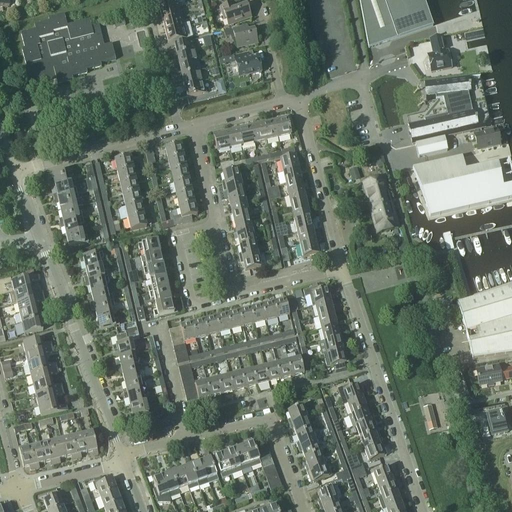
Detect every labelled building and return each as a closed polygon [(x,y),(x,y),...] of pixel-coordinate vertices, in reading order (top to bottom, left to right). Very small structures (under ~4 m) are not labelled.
[(0,0),(0,8),(10,6),(8,0),(0,0)] [(179,7),(176,0),(162,0),(158,1),(160,12),(179,7)] [(359,0),(369,49),(408,36),(432,27),(428,15),(423,0),(359,0)] [(229,26),(251,19),(246,5),(236,9),(234,3),(220,8),(225,20),(226,20),(229,26)] [(163,22),(181,18),(179,7),(160,12),(163,22)] [(72,78),(87,74),(86,71),(101,67),(101,64),(116,60),(112,44),(104,46),(99,25),(91,27),(89,20),(67,26),(64,15),(48,19),(49,22),(34,26),(35,30),(20,34),(24,49),(21,50),(25,65),(27,65),(28,69),(25,70),(29,87),(45,83),(44,79),(55,76),(57,84),(73,80),(72,78)] [(183,25),(181,18),(163,22),(166,33),(191,27),(189,23),(183,25)] [(124,19),(114,22),(115,28),(126,25),(124,19)] [(224,32),(222,32),(223,37),(225,36),(225,38),(230,37),(231,40),(235,39),(237,49),(257,44),(254,30),(246,32),(245,26),(224,31),(224,32)] [(168,44),(193,38),(191,27),(166,33),(168,44)] [(447,51),(445,51),(442,36),(429,39),(433,54),(427,55),(431,73),(451,69),(447,51)] [(195,51),(192,40),(174,45),(175,51),(165,54),(166,58),(195,51)] [(197,62),(195,51),(166,58),(167,63),(178,60),(179,66),(197,62)] [(239,78),(261,73),(257,56),(250,58),(248,53),(234,56),(239,78)] [(171,80),(200,72),(197,62),(179,66),(181,72),(170,75),(171,80)] [(203,83),(200,72),(171,80),(172,84),(183,81),(185,88),(203,83)] [(486,128),(489,119),(486,106),(484,96),(479,75),(424,83),(427,102),(428,102),(428,104),(429,107),(424,114),(407,118),(409,125),(408,125),(412,145),(486,128)] [(226,88),(224,80),(216,82),(218,87),(221,90),(226,88)] [(176,101),(205,94),(203,83),(185,88),(186,93),(175,96),(176,101)] [(286,117),(274,120),(278,139),(291,136),(286,117)] [(266,141),(278,139),(274,120),(262,123),(266,141)] [(262,123),(249,126),(254,144),(266,141),(262,123)] [(249,126),(238,128),(242,147),(243,151),(255,148),(254,144),(249,126)] [(238,128),(226,131),(230,150),(242,147),(238,128)] [(478,151),(500,145),(495,129),(474,135),(478,151)] [(218,152),(230,150),(226,131),(213,134),(218,152)] [(446,144),(445,138),(415,145),(418,158),(448,151),(446,144)] [(165,148),(168,160),(184,156),(181,144),(165,148)] [(281,151),(281,153),(282,157),(295,154),(294,148),(281,151)] [(148,165),(152,164),(155,163),(152,151),(145,153),(148,165)] [(114,160),(114,161),(117,172),(133,168),(130,156),(114,160)] [(187,168),(184,156),(168,160),(171,172),(187,168)] [(376,157),(374,158),(377,169),(385,166),(382,156),(376,157)] [(280,160),(283,173),(302,169),(301,166),(298,167),(296,157),(280,160)] [(497,165),(465,172),(462,158),(412,169),(430,217),(511,198),(511,186),(502,189),(497,165)] [(234,168),(233,164),(233,162),(220,165),(222,171),(234,168)] [(88,180),(90,179),(95,178),(92,165),(85,167),(88,180)] [(117,172),(120,184),(136,180),(133,168),(117,172)] [(173,183),(189,180),(187,168),(171,172),(173,183)] [(302,171),(302,169),(283,173),(285,185),(302,181),(300,172),(302,171)] [(53,179),(55,187),(70,183),(69,177),(73,176),(71,170),(48,176),(49,180),(53,179)] [(222,184),(223,187),(241,182),(238,170),(223,173),(225,183),(222,184)] [(364,184),(370,209),(391,204),(384,179),(364,184)] [(122,193),(112,195),(112,198),(123,195),(138,192),(136,180),(120,184),(122,193)] [(192,191),(189,180),(173,183),(176,195),(192,191)] [(285,185),(288,197),(307,193),(307,190),(304,191),(302,181),(285,185)] [(244,194),(241,182),(223,187),(223,189),(226,188),(228,198),(244,194)] [(54,200),(77,194),(74,183),(70,184),(70,183),(55,187),(57,195),(53,195),(54,200)] [(176,195),(179,207),(195,203),(192,191),(176,195)] [(138,192),(123,195),(125,207),(141,204),(138,192)] [(308,195),(307,193),(288,197),(291,209),(307,205),(305,196),(308,195)] [(59,203),(60,211),(83,206),(81,200),(78,201),(77,194),(54,200),(55,204),(59,203)] [(228,208),(228,211),(247,206),(244,194),(228,198),(231,208),(228,208)] [(198,215),(195,203),(179,207),(181,216),(172,218),(174,226),(192,222),(191,217),(198,215)] [(125,207),(128,219),(144,215),(141,204),(125,207)] [(398,228),(391,204),(370,209),(377,234),(398,228)] [(291,209),(294,221),(313,217),(312,214),(310,215),(307,205),(291,209)] [(62,219),(59,219),(60,224),(83,219),(81,213),(77,213),(76,208),(83,207),(83,206),(60,211),(62,219)] [(250,219),(247,206),(228,211),(229,213),(232,213),(234,222),(250,219)] [(147,227),(144,215),(128,219),(131,231),(147,227)] [(314,219),(313,217),(294,221),(297,233),(313,230),(311,220),(314,219)] [(64,228),(66,235),(82,232),(80,225),(84,225),(83,219),(60,224),(61,229),(64,228)] [(236,232),(233,233),(234,235),(253,231),(250,219),(234,222),(236,232)] [(113,223),(108,224),(111,236),(115,235),(115,233),(120,231),(119,225),(119,222),(113,223)] [(235,240),(238,239),(240,247),(258,242),(255,230),(253,231),(234,235),(234,237),(235,240)] [(318,239),(315,239),(313,230),(297,233),(300,245),(319,241),(318,239)] [(83,238),(82,232),(66,235),(68,243),(64,244),(65,248),(88,243),(87,237),(83,238)] [(450,233),(443,234),(447,250),(447,251),(454,249),(451,238),(450,233)] [(143,250),(144,256),(161,253),(159,245),(162,244),(161,239),(138,245),(139,251),(143,250)] [(321,253),(319,241),(300,245),(302,258),(321,253)] [(239,256),(239,259),(258,255),(256,243),(258,243),(258,242),(240,247),(242,256),(239,256)] [(405,245),(398,247),(400,253),(407,251),(405,245)] [(287,249),(285,249),(280,250),(283,262),(289,261),(287,249)] [(277,250),(273,251),(271,252),(274,264),(280,263),(277,250)] [(84,262),(86,270),(101,266),(100,260),(104,260),(102,253),(79,258),(80,263),(84,262)] [(166,260),(162,261),(161,253),(144,256),(144,257),(141,258),(143,269),(167,264),(166,260)] [(261,267),(258,255),(239,259),(240,261),(243,261),(246,271),(261,267)] [(148,275),(150,281),(166,277),(165,269),(168,268),(167,264),(143,269),(145,276),(148,275)] [(88,278),(84,278),(85,283),(108,278),(106,271),(103,272),(101,266),(86,270),(88,278)] [(12,284),(14,293),(33,288),(32,283),(40,281),(39,275),(12,282),(12,284)] [(147,287),(149,294),(173,288),(172,284),(168,285),(166,277),(150,281),(151,287),(147,287)] [(90,286),(91,294),(107,291),(106,285),(109,284),(108,278),(85,283),(86,287),(90,286)] [(309,296),(312,307),(315,306),(334,301),(331,289),(323,291),(321,286),(302,291),(304,298),(309,296)] [(511,287),(457,304),(466,333),(473,359),(511,352),(511,287)] [(34,294),(33,288),(14,293),(14,294),(9,295),(12,305),(17,304),(17,305),(44,298),(43,292),(34,294)] [(154,299),(155,305),(172,301),(170,293),(174,292),(173,288),(149,294),(150,300),(154,299)] [(93,302),(90,302),(91,307),(113,302),(112,296),(108,296),(107,291),(91,294),(93,302)] [(17,305),(19,314),(38,309),(37,303),(45,301),(44,298),(17,305)] [(289,300),(292,312),(296,311),(298,311),(295,298),(289,300)] [(290,316),(286,300),(274,303),(278,318),(290,316)] [(174,309),(172,301),(155,305),(157,311),(153,312),(155,318),(178,312),(177,308),(174,309)] [(315,306),(318,318),(334,314),(332,305),(334,304),(334,301),(315,306)] [(95,311),(97,318),(113,315),(111,309),(115,308),(113,302),(91,307),(92,311),(95,311)] [(274,303),(262,306),(266,321),(278,318),(274,303)] [(266,321),(262,306),(250,309),(254,324),(266,321)] [(142,307),(140,308),(136,309),(138,322),(145,320),(142,307)] [(19,323),(19,325),(49,318),(48,313),(40,315),(38,309),(19,314),(22,322),(19,323)] [(250,309),(239,312),(243,327),(254,324),(250,309)] [(243,327),(239,312),(227,315),(231,330),(243,327)] [(339,323),(336,324),(334,314),(318,318),(313,319),(316,331),(321,330),(340,326),(339,323)] [(114,321),(113,315),(97,318),(99,326),(95,327),(96,332),(119,326),(118,320),(114,321)] [(227,315),(215,318),(219,333),(231,330),(227,315)] [(50,322),(49,318),(19,325),(20,327),(22,326),(25,335),(43,330),(42,324),(50,322)] [(219,333),(215,318),(204,321),(207,336),(219,333)] [(204,321),(192,324),(196,339),(207,336),(204,321)] [(124,325),(125,331),(137,328),(136,322),(131,323),(124,325)] [(182,333),(183,339),(184,342),(196,339),(192,324),(180,327),(180,328),(182,333)] [(321,330),(324,342),(340,338),(338,328),(340,328),(340,326),(321,330)] [(125,331),(126,334),(127,337),(138,334),(137,328),(125,331)] [(169,330),(170,336),(182,333),(180,328),(169,330)] [(170,336),(172,342),(183,339),(182,333),(170,336)] [(137,348),(135,341),(140,340),(138,334),(127,337),(126,334),(116,336),(118,345),(113,346),(114,351),(116,350),(118,358),(134,354),(133,348),(137,348)] [(340,338),(324,342),(328,355),(346,350),(343,338),(340,339),(340,338)] [(22,353),(23,355),(52,348),(51,343),(43,345),(41,339),(23,344),(25,353),(22,353)] [(172,342),(173,348),(185,345),(184,342),(183,339),(172,342)] [(173,348),(174,353),(186,350),(185,345),(173,348)] [(28,365),(46,360),(45,355),(54,352),(52,348),(23,355),(23,357),(26,356),(27,361),(24,362),(25,366),(28,365)] [(174,353),(176,359),(187,356),(186,350),(174,353)] [(344,364),(349,362),(346,350),(328,355),(324,356),(327,368),(335,366),(336,371),(346,369),(344,364)] [(136,360),(134,354),(118,358),(120,366),(117,366),(118,371),(141,366),(140,359),(136,360)] [(176,359),(177,365),(189,362),(187,356),(176,359)] [(300,358),(289,361),(293,377),(304,374),(300,358)] [(28,376),(57,369),(56,364),(48,366),(46,360),(28,365),(30,373),(27,374),(28,376)] [(1,364),(3,371),(11,369),(9,361),(1,364)] [(293,377),(289,361),(277,364),(281,380),(293,377)] [(277,364),(265,367),(269,383),(281,380),(277,364)] [(178,368),(180,374),(191,371),(190,365),(178,368)] [(141,366),(118,371),(119,375),(122,375),(124,382),(140,379),(144,378),(141,366)] [(269,383),(265,367),(253,370),(257,386),(269,383)] [(479,387),(501,383),(498,367),(476,371),(479,387)] [(503,381),(511,378),(511,367),(501,370),(503,381)] [(13,377),(11,369),(3,371),(5,379),(13,377)] [(31,377),(33,386),(52,381),(50,376),(59,374),(57,369),(28,376),(28,378),(31,377)] [(253,370),(242,373),(246,389),(257,386),(253,370)] [(180,374),(181,379),(193,376),(191,371),(180,374)] [(246,389),(242,373),(230,376),(234,391),(246,389)] [(181,379),(182,385),(194,382),(193,376),(181,379)] [(230,376),(218,379),(222,394),(234,391),(230,376)] [(123,391),(124,395),(147,390),(145,384),(141,385),(140,379),(124,382),(125,390),(123,391)] [(222,394),(218,379),(206,382),(210,397),(222,394)] [(33,395),(33,397),(63,390),(61,385),(53,387),(52,381),(33,386),(35,395),(33,395)] [(182,385),(184,391),(195,388),(195,385),(194,382),(182,385)] [(197,394),(198,400),(210,397),(206,382),(195,385),(195,388),(197,394)] [(348,386),(337,390),(343,405),(347,404),(365,397),(361,386),(350,390),(348,386)] [(184,391),(185,397),(197,394),(195,388),(184,391)] [(64,395),(63,390),(33,397),(34,399),(36,398),(38,407),(57,402),(55,397),(64,395)] [(148,396),(147,390),(124,395),(125,400),(127,399),(129,406),(146,403),(144,397),(148,396)] [(185,397),(187,403),(198,400),(197,394),(185,397)] [(329,411),(333,409),(329,397),(324,399),(329,411)] [(369,409),(365,397),(347,404),(351,416),(369,409)] [(161,399),(165,412),(171,410),(168,398),(163,399),(164,399),(161,399)] [(317,402),(321,413),(326,412),(322,400),(317,402)] [(67,406),(58,408),(57,402),(38,407),(40,416),(38,416),(38,418),(40,418),(68,411),(67,406)] [(147,409),(146,403),(129,406),(131,414),(128,415),(129,420),(152,414),(151,408),(147,409)] [(430,405),(424,407),(427,421),(429,426),(435,425),(433,419),(430,405)] [(303,407),(288,412),(291,422),(288,423),(289,425),(307,418),(303,407)] [(337,421),(333,409),(329,411),(333,423),(337,421)] [(351,416),(349,417),(353,429),(356,428),(374,421),(369,409),(351,416)] [(465,412),(465,413),(466,418),(478,416),(476,411),(473,412),(473,410),(465,412)] [(492,436),(507,433),(502,411),(486,415),(492,436)] [(330,424),(326,412),(321,413),(326,425),(330,424)] [(312,430),(307,418),(289,425),(290,428),(293,427),(296,436),(312,430)] [(337,434),(341,433),(337,421),(333,423),(337,434)] [(378,433),(374,421),(356,428),(360,439),(378,433)] [(334,435),(330,424),(326,425),(330,437),(334,435)] [(15,434),(25,431),(24,426),(13,428),(15,434)] [(299,443),(296,444),(298,449),(316,442),(312,430),(296,436),(299,443)] [(77,436),(71,437),(77,460),(82,459),(81,454),(86,453),(82,434),(81,432),(76,433),(77,436)] [(93,432),(82,434),(86,453),(92,451),(93,456),(98,455),(93,432)] [(346,445),(341,433),(337,434),(342,446),(346,445)] [(382,445),(381,442),(378,433),(360,439),(364,451),(382,445)] [(334,449),(339,447),(334,435),(330,437),(334,449)] [(71,437),(61,440),(65,458),(71,456),(72,461),(77,460),(71,437)] [(261,464),(259,459),(257,453),(252,439),(247,441),(248,445),(244,447),(252,469),(261,466),(261,464)] [(61,440),(51,442),(56,465),(61,464),(60,459),(65,458),(61,440)] [(51,442),(40,445),(44,463),(50,461),(51,466),(56,465),(51,442)] [(305,460),(320,454),(316,442),(298,449),(299,451),(301,450),(305,460)] [(40,445),(29,447),(35,470),(40,469),(38,464),(44,463),(40,445)] [(237,445),(233,447),(243,472),(252,469),(244,447),(238,449),(237,445)] [(346,458),(350,456),(346,445),(342,446),(346,458)] [(387,456),(382,445),(364,451),(369,463),(387,456)] [(30,471),(35,470),(29,447),(19,450),(23,468),(29,467),(30,471)] [(233,476),(243,472),(233,447),(229,448),(230,452),(225,454),(233,476)] [(343,459),(339,447),(334,449),(339,461),(343,459)] [(270,455),(268,449),(257,453),(259,459),(270,455)] [(223,480),(233,476),(225,454),(219,456),(218,452),(213,454),(223,480)] [(323,453),(320,454),(305,460),(307,467),(305,468),(306,472),(324,465),(323,460),(325,459),(323,453)] [(272,460),(270,455),(259,459),(261,464),(272,460)] [(206,461),(200,463),(208,485),(219,481),(217,476),(209,456),(204,457),(206,461)] [(346,458),(352,475),(364,471),(362,466),(355,468),(350,456),(346,458)] [(335,475),(337,481),(349,476),(343,459),(339,461),(343,472),(335,475)] [(274,466),(272,460),(261,464),(261,466),(263,470),(274,466)] [(189,463),(198,488),(199,489),(208,485),(200,463),(196,464),(195,461),(189,463)] [(181,470),(187,487),(189,492),(198,488),(189,463),(186,464),(187,468),(181,470)] [(327,464),(324,465),(306,472),(311,484),(329,478),(329,477),(331,476),(327,464)] [(276,472),(274,466),(263,470),(265,476),(276,472)] [(176,467),(170,470),(178,491),(187,487),(181,470),(177,472),(176,467)] [(391,468),(373,474),(377,486),(395,479),(391,468)] [(168,475),(162,477),(170,499),(179,495),(178,491),(170,470),(167,471),(168,475)] [(364,471),(352,475),(359,493),(363,491),(358,479),(366,476),(364,471)] [(278,477),(276,472),(265,476),(267,481),(278,477)] [(162,477),(158,479),(156,475),(151,477),(156,489),(153,490),(158,504),(170,504),(170,499),(162,477)] [(356,494),(349,476),(337,481),(339,486),(347,483),(352,495),(356,494)] [(280,483),(278,477),(267,481),(269,487),(280,483)] [(395,479),(377,486),(382,498),(397,492),(397,493),(400,492),(395,479)] [(98,492),(100,498),(117,492),(118,491),(116,485),(115,485),(113,480),(104,483),(103,481),(91,483),(91,484),(93,484),(96,491),(98,492)] [(282,489),(280,483),(269,487),(271,493),(282,489)] [(333,489),(318,494),(321,502),(318,503),(319,507),(338,501),(341,499),(337,487),(333,489)] [(71,491),(75,502),(79,500),(75,489),(71,491)] [(87,490),(81,492),(85,503),(91,501),(87,490)] [(359,493),(363,504),(367,503),(363,491),(359,493)] [(49,498),(43,501),(47,511),(48,511),(67,505),(66,501),(61,502),(58,492),(48,494),(49,498)] [(117,492),(100,498),(104,510),(121,504),(117,492)] [(386,509),(404,503),(403,501),(400,502),(397,493),(397,492),(382,498),(378,499),(382,511),(386,509)] [(360,506),(356,494),(352,495),(356,507),(360,506)] [(220,507),(217,508),(218,511),(219,511),(229,508),(225,499),(218,502),(220,507)] [(79,500),(75,502),(78,511),(83,511),(84,511),(79,500)] [(85,503),(88,511),(94,511),(91,501),(85,503)] [(320,510),(323,509),(324,511),(341,511),(338,501),(319,507),(320,510)] [(270,504),(271,508),(266,510),(267,511),(278,511),(275,502),(270,504)] [(404,503),(386,509),(386,511),(403,511),(402,506),(405,505),(404,503)]
